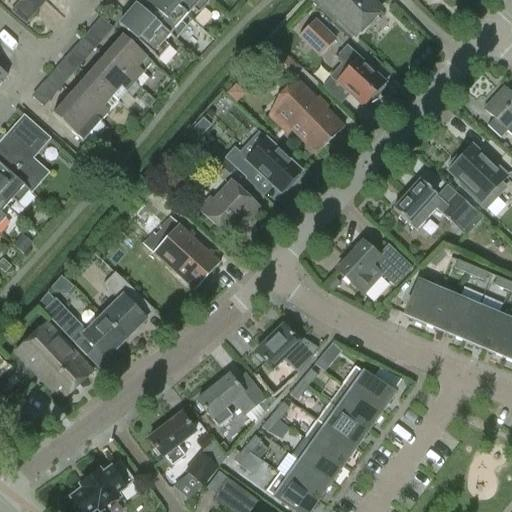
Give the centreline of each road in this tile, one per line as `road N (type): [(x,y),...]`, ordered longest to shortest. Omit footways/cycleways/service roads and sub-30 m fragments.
road 1 (residential): [(267,272),(201,339),(26,473)]
road 2 (residential): [(461,62),(267,272)]
road 3 (residential): [(464,373),(333,317),(267,272)]
road 4 (residential): [(365,511),(464,373)]
